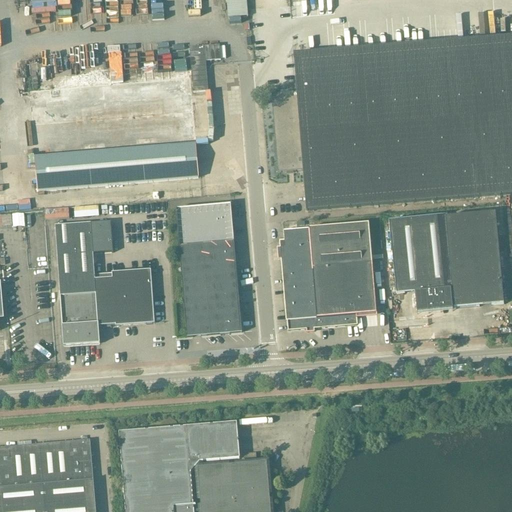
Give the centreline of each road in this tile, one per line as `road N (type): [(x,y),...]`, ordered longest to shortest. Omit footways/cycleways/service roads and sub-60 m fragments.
road 1 (unclassified): [(270,374),(245,66)]
road 2 (secondary): [(0,392),(270,374)]
road 3 (secondary): [(270,374),(511,358)]
